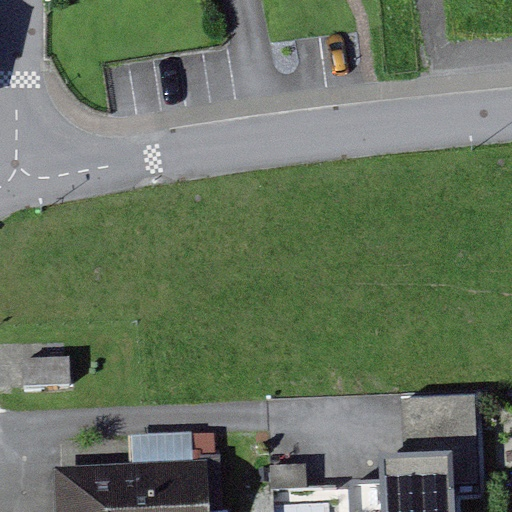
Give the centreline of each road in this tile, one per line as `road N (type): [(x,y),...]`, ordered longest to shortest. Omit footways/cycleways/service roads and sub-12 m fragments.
road 1 (residential): [(21,180),(511,118)]
road 2 (residential): [(21,0),(21,180)]
